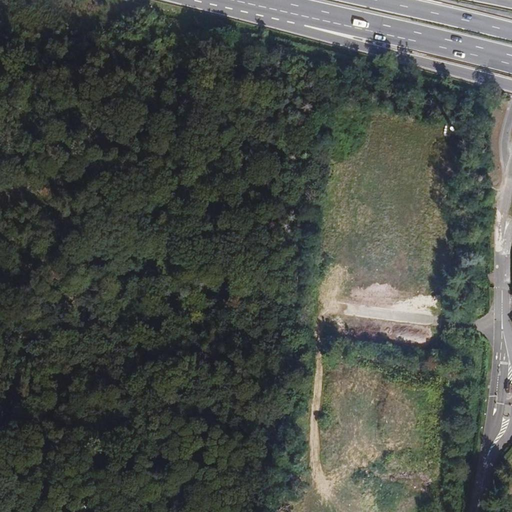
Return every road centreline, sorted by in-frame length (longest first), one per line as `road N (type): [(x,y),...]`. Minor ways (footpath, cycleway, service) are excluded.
road 1 (trunk): [(289,8),(327,36),(511,88)]
road 2 (trunk): [(289,8),(511,59)]
road 3 (track): [(326,496),(313,436),(317,329),(328,310),(346,309)]
road 4 (trunk): [(511,34),(364,0)]
